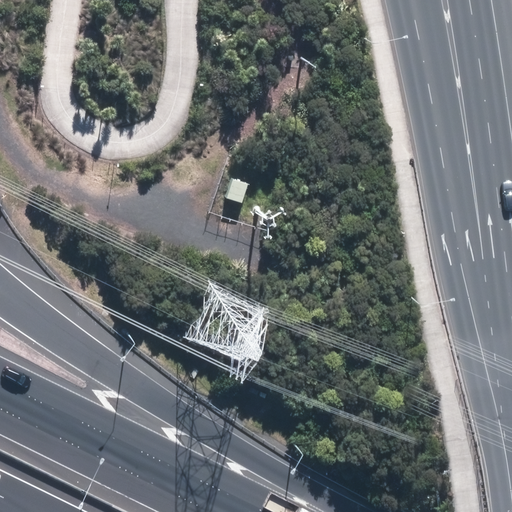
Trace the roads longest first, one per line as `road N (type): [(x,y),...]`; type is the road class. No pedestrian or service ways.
road 1 (motorway): [(0,294),(175,416),(342,511)]
road 2 (motorway): [(511,384),(443,167),(411,0)]
road 3 (primary): [(511,330),(466,0)]
road 4 (motorway): [(0,384),(259,511)]
road 5 (track): [(240,250),(64,184),(28,156),(0,110)]
